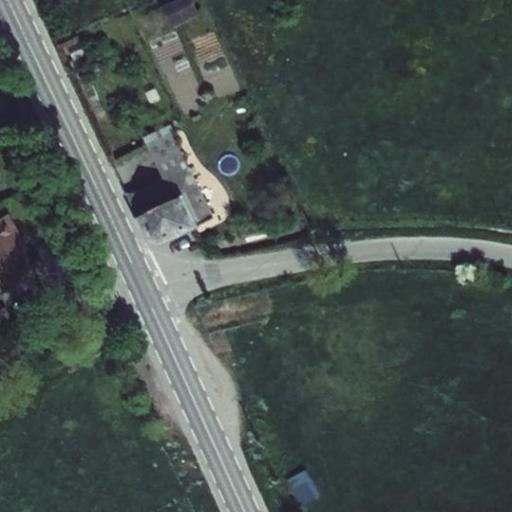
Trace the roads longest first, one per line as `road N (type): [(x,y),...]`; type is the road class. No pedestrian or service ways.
road 1 (residential): [(511,258),(385,249),(143,289)]
road 2 (secondary): [(7,0),(143,289)]
road 3 (secondary): [(143,289),(244,511)]
